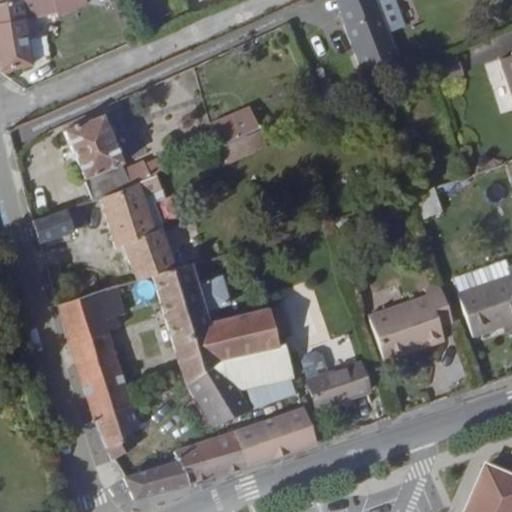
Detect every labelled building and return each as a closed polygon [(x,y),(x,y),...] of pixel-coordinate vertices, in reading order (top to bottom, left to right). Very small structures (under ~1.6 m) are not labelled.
[(26,25),(57,20),(53,0),(22,0),(16,1),(0,4),(0,66),(2,77),(3,77),(35,69),(26,25)] [(97,10),(93,0),(55,0),(65,23),(79,18),(97,10)] [(362,79),(397,67),(377,7),(342,18),(347,33),(346,33),(362,79)] [(456,59),(437,67),(445,87),(465,78),(456,59)] [(63,136),(93,202),(101,198),(157,176),(161,174),(154,160),(123,173),(100,119),(63,136)] [(194,140),(201,158),(208,155),(218,151),(235,144),(226,127),(194,140)] [(213,170),(223,166),(218,151),(208,155),(213,170)] [(176,179),(189,174),(185,164),(172,170),(176,179)] [(150,211),(168,204),(157,176),(101,198),(119,250),(129,247),(142,283),(195,266),(229,256),(213,215),(159,236),(150,211)] [(420,223),(442,217),(435,194),(413,201),(420,223)] [(44,245),(76,231),(68,212),(37,224),(44,245)] [(160,283),(193,386),(196,384),(226,361),(290,346),(278,310),(276,310),(217,328),(212,314),(237,307),(228,280),(202,287),(195,266),(142,283),(64,307),(79,353),(102,418),(138,405),(115,330),(125,327),(123,318),(131,316),(126,299),(131,297),(130,292),(160,283)] [(0,286),(10,282),(7,271),(0,273),(0,286)] [(477,340),(511,328),(511,283),(463,300),(477,340)] [(444,329),(456,325),(444,288),(432,292),(433,297),(371,317),(386,362),(448,343),(444,329)] [(290,346),(226,361),(196,384),(221,427),(258,410),(246,391),(302,378),(290,346)] [(320,409),(370,393),(362,366),(312,383),(320,409)] [(144,425),(138,405),(102,418),(110,438),(123,461),(145,446),(136,431),(144,425)] [(228,476),(324,444),(311,405),(168,456),(170,463),(130,475),(140,498),(205,482),(228,476)] [(511,511),(511,472),(511,471),(511,461),(505,459),(500,467),(493,464),(472,511),(511,511)]
